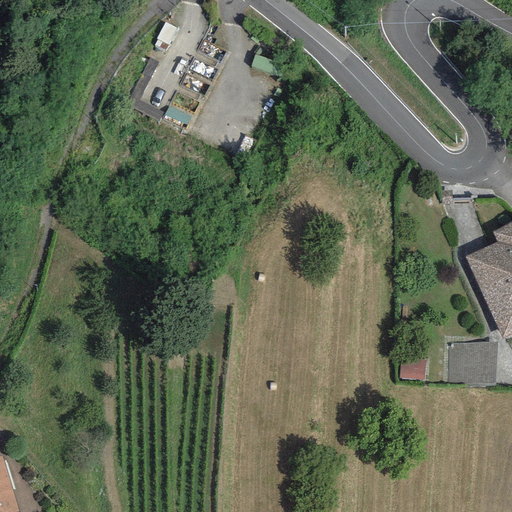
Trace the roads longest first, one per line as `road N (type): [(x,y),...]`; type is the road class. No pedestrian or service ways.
road 1 (unclassified): [(415,0),(406,25),(417,55),(488,146),(467,171),(435,165),(340,63),(260,0)]
road 2 (unknown): [(0,367),(18,351),(135,47),(180,0)]
